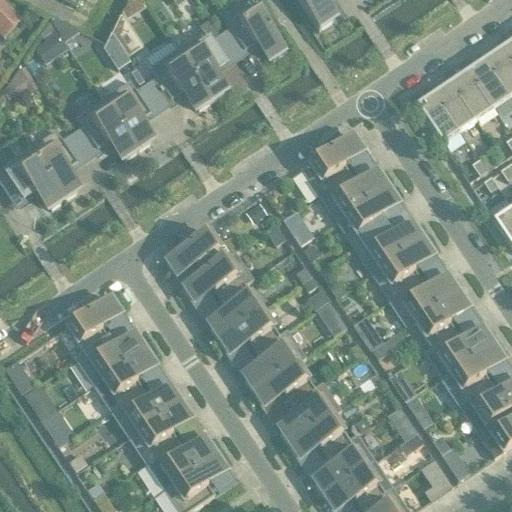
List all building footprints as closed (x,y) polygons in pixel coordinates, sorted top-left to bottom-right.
[(55,0),(75,9),(79,0),(55,0)] [(295,0),(319,34),(332,25),(318,5),(325,0),(295,0)] [(0,36),(3,40),(21,22),(0,1),(0,36)] [(259,45),(272,65),(286,56),(250,4),(222,23),(244,55),(259,45)] [(176,54),(211,106),(223,98),(210,78),(225,68),(203,36),(176,54)] [(511,46),(503,53),(511,66),(511,46)] [(510,102),(511,100),(511,66),(503,53),(485,64),(510,102)] [(211,106),(176,54),(149,72),(170,104),(185,95),(199,115),(211,106)] [(493,113),(510,102),(485,64),(468,76),(493,113)] [(25,72),(8,85),(18,98),(35,85),(25,72)] [(468,76),(452,87),(477,124),(493,113),(468,76)] [(102,104),(137,156),(150,147),(136,127),(151,117),(129,85),(102,104)] [(452,87),(435,98),(460,135),(477,124),(452,87)] [(442,148),(460,135),(435,98),(417,110),(442,148)] [(137,156),(102,104),(75,122),(97,154),(111,144),(125,164),(137,156)] [(29,153),(64,205),(76,197),(63,177),(77,167),(56,135),(29,153)] [(300,174),(318,201),(350,180),(341,166),(361,153),(352,139),(300,174)] [(64,205),(29,153),(1,171),(23,203),(38,193),(51,214),(64,205)] [(479,164),(487,176),(494,171),(486,159),(479,164)] [(487,176),(479,164),(471,169),(479,181),(487,176)] [(511,184),(511,176),(507,170),(500,175),(508,187),(511,184)] [(318,201),(335,227),(388,192),(379,180),(360,193),(350,180),(318,201)] [(498,192),(491,182),(483,187),(490,197),(498,192)] [(388,192),(335,227),(353,254),(385,232),(376,218),(396,205),(388,192)] [(511,252),(511,213),(494,225),(511,252)] [(385,232),(353,254),(370,280),(423,244),(414,232),(395,246),(385,232)] [(194,265),(202,277),(226,261),(208,236),(164,265),(174,279),(194,265)] [(423,244),(370,280),(388,306),(421,284),(411,270),(431,257),(423,244)] [(233,257),(226,261),(202,277),(182,291),(191,305),(211,291),(220,304),(243,289),(251,283),(233,257)] [(430,298),(421,284),(388,306),(406,332),(414,327),(458,297),(450,285),(430,298)] [(243,289),(220,304),(229,319),(209,332),(218,344),(261,315),(243,289)] [(432,353),(456,337),(446,323),(466,310),(458,297),(414,327),(432,353)] [(66,331),(84,359),(108,343),(99,329),(119,315),(110,302),(66,331)] [(261,315),(218,344),(226,357),(246,343),(255,357),(279,341),(261,315)] [(279,341),(255,357),(264,371),(244,384),(252,396),(296,367),(303,362),(286,336),(279,341)] [(465,350),(456,337),(432,353),(424,358),(442,384),(493,349),(485,337),(465,350)] [(108,343),(84,359),(101,383),(92,389),(93,390),(145,355),(137,343),(117,356),(108,343)] [(460,411),(468,406),(491,390),(481,375),(501,362),(493,349),(442,384),(460,411)] [(154,367),(145,355),(93,390),(111,417),(143,395),(134,381),(154,367)] [(296,367),(252,396),(261,409),(281,395),(291,410),(314,394),(296,367)] [(22,399),(33,391),(25,378),(13,386),(22,399)] [(314,394),(291,410),(300,423),(280,437),(288,449),(332,420),(340,415),(322,389),(314,394)] [(468,406),(485,432),(507,418),(511,413),(511,394),(500,402),(491,390),(468,406)] [(46,393),(26,405),(35,420),(55,407),(46,393)] [(152,409),(143,395),(111,417),(129,443),(181,408),(172,395),(152,409)] [(146,469),(178,447),(169,434),(189,420),(181,408),(129,443),(146,469)] [(511,425),(507,418),(485,432),(502,458),(511,451),(511,425)] [(332,420),(288,449),(296,461),(316,448),(325,461),(349,445),(332,420)] [(55,429),(46,435),(56,451),(65,445),(55,429)] [(375,466),(358,440),(349,445),(325,461),(335,475),(315,489),(323,501),(375,466)] [(164,495),(216,460),(207,447),(188,461),(178,447),(146,469),(164,495)] [(80,459),(69,467),(75,477),(87,469),(80,459)] [(216,460),(164,495),(175,511),(196,511),(214,500),(204,486),(224,472),(216,460)] [(359,511),(365,511),(393,493),(375,466),(323,501),(330,511),(333,511),(351,500),(359,511)] [(87,494),(93,503),(102,497),(104,496),(98,487),(87,494)] [(405,511),(393,493),(365,511),(405,511)] [(107,511),(110,510),(102,497),(93,503),(98,511),(107,511)]
